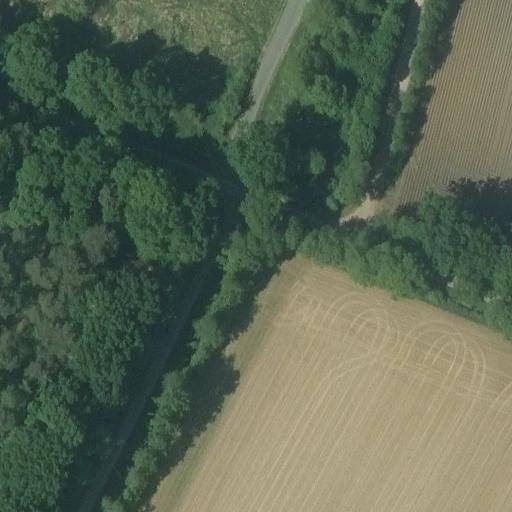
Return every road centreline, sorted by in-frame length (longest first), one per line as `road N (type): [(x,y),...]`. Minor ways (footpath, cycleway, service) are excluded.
road 1 (track): [(0,106),(478,315)]
road 2 (track): [(190,186),(16,511)]
road 3 (track): [(409,0),(338,252)]
